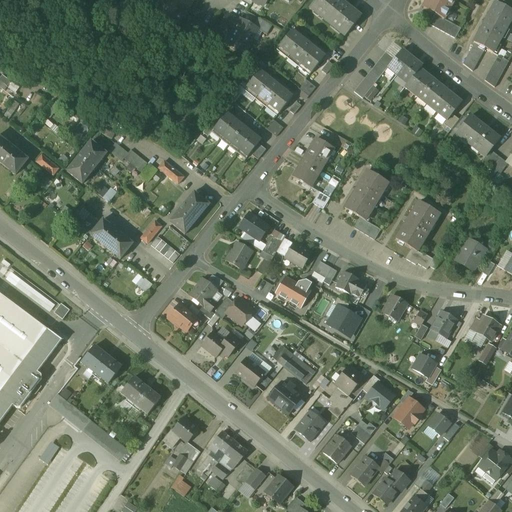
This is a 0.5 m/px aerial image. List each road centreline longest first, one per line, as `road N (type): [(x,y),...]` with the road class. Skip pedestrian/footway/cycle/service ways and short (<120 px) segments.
road 1 (residential): [(248,189),(384,274),(511,301)]
road 2 (secondary): [(129,331),(353,511)]
road 3 (residential): [(390,10),(248,189)]
road 4 (secondary): [(0,226),(129,331)]
road 5 (residential): [(390,10),(511,107)]
